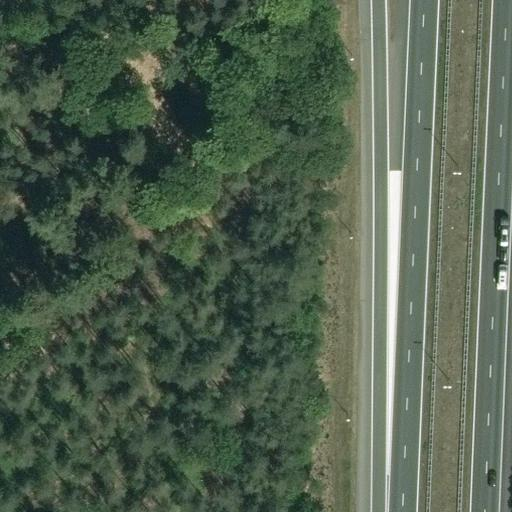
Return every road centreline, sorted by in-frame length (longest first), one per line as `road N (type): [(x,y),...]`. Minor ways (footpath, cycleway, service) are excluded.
road 1 (motorway): [(483,511),(506,0)]
road 2 (motorway): [(423,0),(401,511)]
road 3 (motorway): [(377,0),(398,511)]
